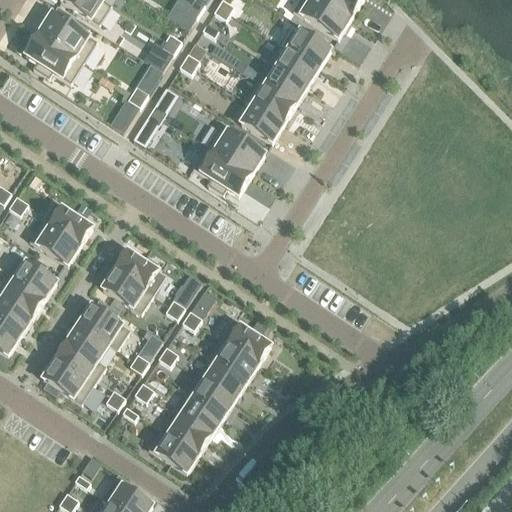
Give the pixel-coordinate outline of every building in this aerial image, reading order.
[(91,0),(64,0),(60,7),(99,31),(111,12),(111,11),(103,6),(103,7),(91,0)] [(311,0),(302,0),(292,16),(337,45),(350,24),(311,0)] [(311,0),(350,24),(364,3),(359,0),(311,0)] [(193,3),(188,10),(200,18),(205,11),(193,3)] [(222,5),(218,12),(230,20),(234,13),(222,5)] [(188,10),(184,17),(196,24),(200,18),(188,10)] [(218,12),(213,19),(225,26),(230,20),(218,12)] [(52,19),(39,40),(83,69),(97,48),(52,19)] [(206,30),(202,37),(214,44),(218,38),(206,30)] [(291,32),(279,51),(318,76),(330,56),(291,32)] [(39,40),(25,61),(37,69),(33,75),(49,85),(53,79),(70,90),(83,69),(39,40)] [(170,40),(165,47),(177,54),(181,48),(170,40)] [(165,47),(161,53),(173,61),(177,54),(165,47)] [(279,51),(268,69),(307,94),(318,76),(279,51)] [(188,60),(183,67),(195,74),(199,68),(188,60)] [(183,67),(179,73),(191,81),(195,74),(183,67)] [(268,69),(256,87),(295,112),(307,94),(268,69)] [(244,106),(252,111),(253,111),(283,130),(295,112),(256,87),(244,106)] [(136,93),(132,99),(144,107),(148,100),(136,93)] [(132,99),(127,106),(139,114),(144,107),(132,99)] [(155,111),(151,118),(163,126),(167,119),(155,111)] [(252,111),(241,130),(272,149),(283,130),(253,111),(252,111)] [(151,118),(146,125),(158,132),(163,126),(151,118)] [(219,132),(206,153),(250,182),(264,160),(219,132)] [(206,153),(193,174),(210,185),(207,191),(223,201),(227,195),(238,202),(250,182),(206,153)] [(11,200),(0,192),(0,200),(7,205),(11,200)] [(28,210),(16,203),(12,209),(24,216),(28,210)] [(24,216),(12,209),(8,214),(20,222),(24,216)] [(92,234),(54,209),(41,228),(80,253),(92,234)] [(80,253),(41,228),(29,246),(67,272),(80,253)] [(158,277),(127,257),(115,276),(145,296),(158,277)] [(56,289),(18,263),(6,282),(44,307),(56,289)] [(145,296),(115,276),(102,295),(141,320),(153,301),(145,296)] [(44,307),(6,282),(0,290),(0,304),(32,325),(44,307)] [(32,325),(0,304),(0,330),(20,344),(32,325)] [(185,314),(173,306),(169,312),(181,320),(185,314)] [(130,337),(91,312),(79,330),(110,350),(118,356),(130,337)] [(181,320),(169,312),(165,318),(177,326),(181,320)] [(202,325),(190,317),(186,323),(198,331),(202,325)] [(198,331),(186,323),(182,328),(194,336),(198,331)] [(271,352),(232,327),(220,345),(259,370),(271,352)] [(20,344),(0,330),(0,357),(8,362),(20,344)] [(110,350),(79,330),(67,349),(97,369),(110,350)] [(259,370),(220,345),(208,363),(247,389),(259,370)] [(97,369),(67,349),(55,367),(93,392),(105,374),(97,369)] [(178,361),(166,353),(162,359),(174,367),(178,361)] [(174,367),(162,359),(158,365),(170,373),(174,367)] [(149,368),(137,360),(133,366),(145,374),(149,368)] [(247,389),(208,363),(207,364),(196,381),(234,407),(247,389)] [(145,374),(133,366),(129,373),(141,380),(145,374)] [(93,392),(55,367),(42,385),(81,411),(93,392)] [(234,407),(196,381),(184,400),(222,425),(234,407)] [(154,397),(142,389),(138,395),(150,403),(154,397)] [(150,403),(138,395),(134,401),(146,409),(150,403)] [(125,404),(114,396),(110,402),(121,410),(125,404)] [(222,425),(184,400),(172,418),(180,423),(210,443),(222,425)] [(121,410),(110,402),(106,409),(117,416),(121,410)] [(138,421),(126,413),(122,419),(134,427),(138,421)] [(210,443),(180,423),(168,441),(198,462),(210,443)] [(198,462),(168,441),(160,436),(148,454),(186,480),(198,462)] [(90,489),(79,481),(75,487),(86,495),(90,489)] [(118,482),(114,487),(122,492),(123,492),(126,488),(118,482)] [(123,492),(122,492),(109,511),(111,511),(152,511),(123,492)] [(75,511),(78,507),(67,499),(63,505),(72,511),(75,511)]
